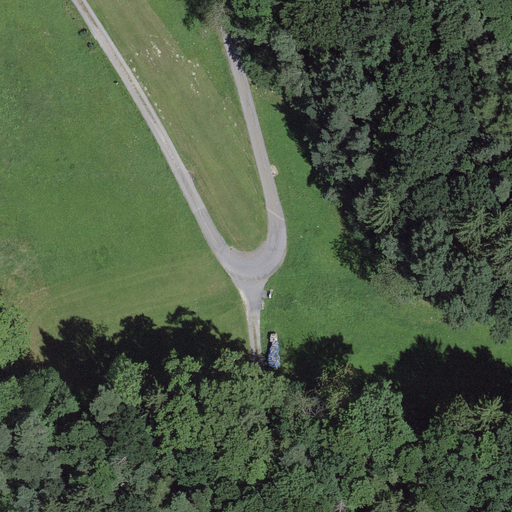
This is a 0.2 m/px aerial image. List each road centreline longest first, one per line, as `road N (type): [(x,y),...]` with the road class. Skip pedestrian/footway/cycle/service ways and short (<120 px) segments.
road 1 (unclassified): [(225,0),(276,218),(278,249),(258,276),(211,239),(145,105),(78,0)]
road 2 (track): [(360,511),(328,499),(257,369),(258,276)]
road 3 (track): [(257,369),(511,402)]
